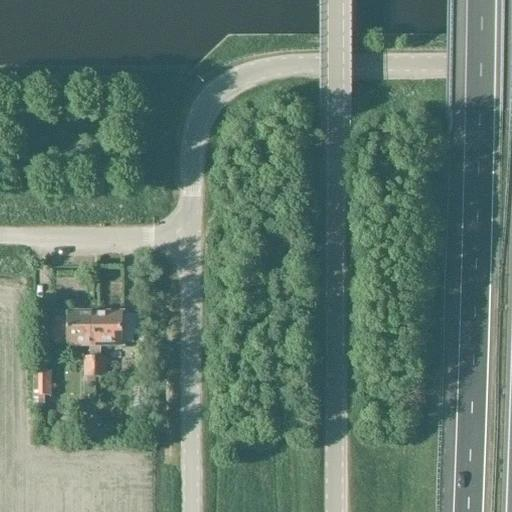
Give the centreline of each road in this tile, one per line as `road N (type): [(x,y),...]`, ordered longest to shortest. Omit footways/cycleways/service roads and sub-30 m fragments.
road 1 (motorway): [(480,0),(468,511)]
road 2 (unclassified): [(334,511),(334,0)]
road 3 (unclassified): [(511,65),(291,64),(235,79),(212,97),(191,138),(188,243)]
road 4 (unclassified): [(190,511),(188,243)]
road 5 (unclassified): [(188,243),(0,236)]
